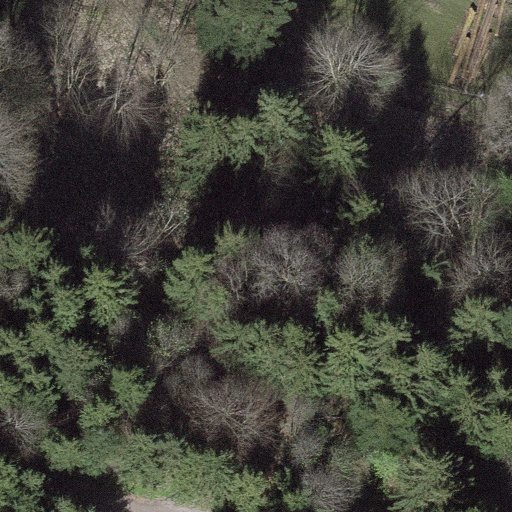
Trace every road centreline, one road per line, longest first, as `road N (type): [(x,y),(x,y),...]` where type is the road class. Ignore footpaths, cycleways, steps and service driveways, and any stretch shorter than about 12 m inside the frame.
road 1 (track): [(511,121),(388,82),(223,0)]
road 2 (track): [(0,456),(134,511)]
